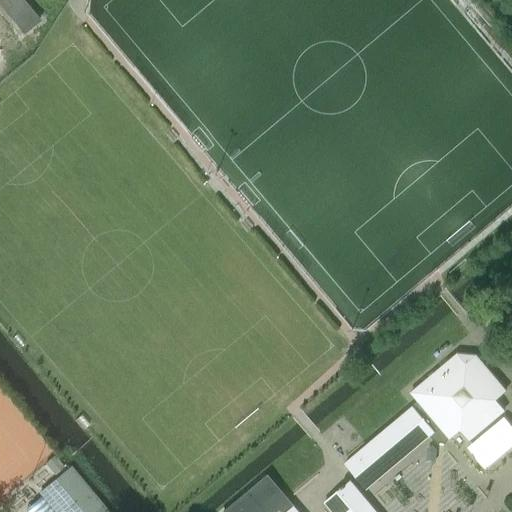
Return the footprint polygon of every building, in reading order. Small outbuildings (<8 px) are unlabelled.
[(0,0),(0,4),(24,33),(39,21),(23,1),(23,0),(0,0)] [(418,401),(345,463),(367,489),(440,427),(449,438),(460,429),(469,440),(503,410),(494,400),(505,390),(476,355),(475,354),(455,354),(410,392),(418,401)] [(68,470),(38,494),(53,511),(108,511),(71,467),(69,468),(68,470)] [(268,475),(224,511),(298,511),(294,506),(289,500),(268,475)] [(325,502),(332,511),(376,511),(350,481),(325,502)]
